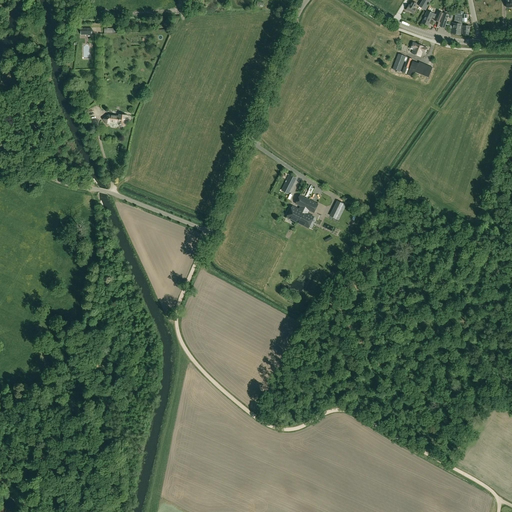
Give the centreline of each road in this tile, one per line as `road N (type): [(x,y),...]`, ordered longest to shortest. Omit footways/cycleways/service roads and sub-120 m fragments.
road 1 (track): [(210,229),(176,322),(188,354),(220,388),(283,430),(328,410),(350,410),(511,506)]
road 2 (unclassified): [(0,150),(68,184),(210,229),(306,0)]
road 3 (tertiary): [(478,42),(395,23),(358,0)]
